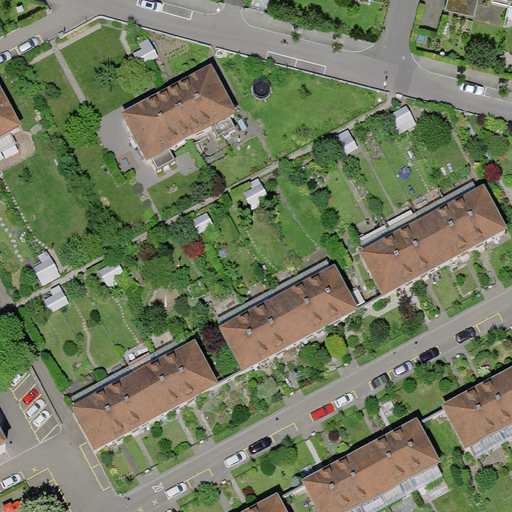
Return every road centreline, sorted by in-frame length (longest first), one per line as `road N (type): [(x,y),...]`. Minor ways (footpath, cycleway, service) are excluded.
road 1 (residential): [(125,511),(511,302)]
road 2 (residential): [(107,0),(390,75)]
road 3 (residential): [(0,481),(58,450),(91,511)]
road 4 (residential): [(390,75),(511,108)]
